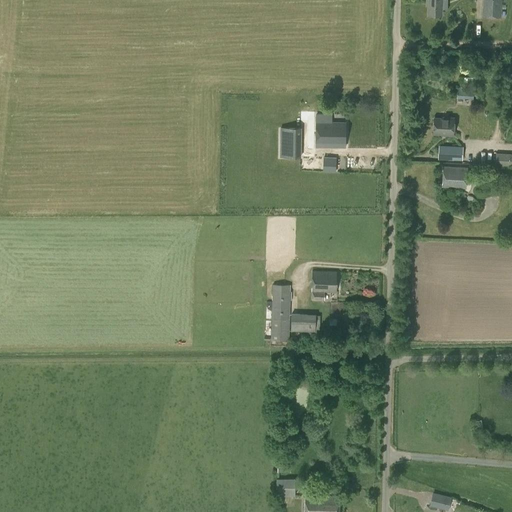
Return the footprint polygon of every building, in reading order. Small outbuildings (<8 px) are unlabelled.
[(441,0),(428,0),(428,15),(441,15),(441,0)] [(502,0),(482,0),(482,17),(501,17),(502,0)] [(316,114),(316,122),(331,123),(331,115),(316,114)] [(433,117),(432,134),(441,135),(441,136),(453,136),(454,117),(442,116),(442,118),(433,117)] [(345,123),(331,123),(316,122),(316,146),(345,147),(345,123)] [(280,128),(280,157),(301,158),(301,128),(280,128)] [(461,160),(462,147),(440,146),(439,159),(461,160)] [(511,154),(510,155),(496,154),(495,165),(510,165),(511,165),(511,154)] [(335,160),(325,160),(325,169),(335,169),(335,160)] [(442,187),(466,188),(467,168),(443,167),(442,187)] [(500,196),(500,186),(500,174),(479,175),(478,196),(500,196)] [(312,271),(311,292),(311,300),(324,301),(325,292),(336,292),(336,272),(312,271)] [(272,284),(271,340),(289,341),(290,300),(291,300),(291,292),(290,291),(290,285),(272,284)] [(295,478),(276,478),(276,495),(295,495),(295,478)] [(431,491),(428,505),(447,510),(451,496),(431,491)] [(304,511),(338,511),(339,496),(305,495),(304,511)]
